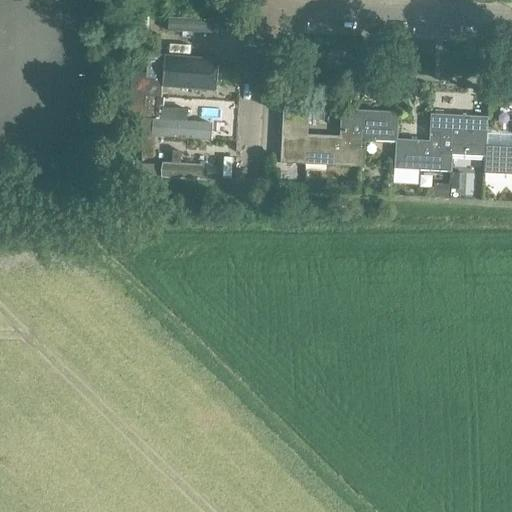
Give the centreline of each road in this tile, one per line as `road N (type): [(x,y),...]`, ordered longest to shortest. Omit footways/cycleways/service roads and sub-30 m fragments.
road 1 (residential): [(511,18),(257,5)]
road 2 (residential): [(257,5),(250,176)]
